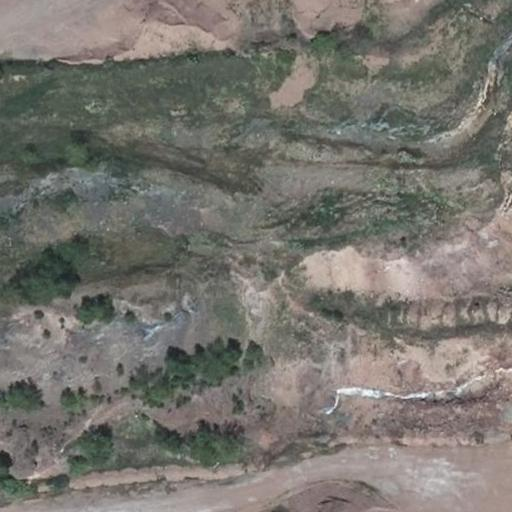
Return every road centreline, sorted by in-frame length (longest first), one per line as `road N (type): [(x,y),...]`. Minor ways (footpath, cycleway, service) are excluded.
road 1 (track): [(20,511),(333,463),(511,480)]
road 2 (track): [(0,143),(51,136),(362,199)]
